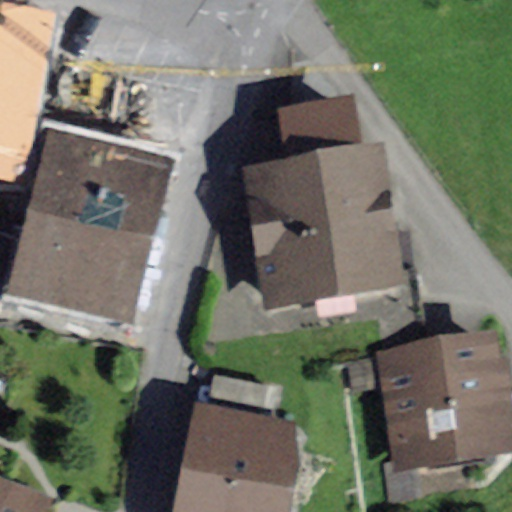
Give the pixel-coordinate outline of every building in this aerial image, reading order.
[(0,166),(22,172),(28,147),(53,29),(0,17),(0,166)] [(310,371),(423,354),(411,273),(391,276),(373,158),(346,162),(338,111),(291,118),(299,169),(269,173),(273,198),(266,199),(267,203),(253,205),(266,295),(297,290),(310,371)] [(61,156),(28,147),(22,172),(21,179),(53,186),(26,291),(118,315),(153,179),(61,156)] [(481,346),(423,354),(388,360),(402,465),(508,450),(497,372),(491,373),(487,345),(481,346)] [(190,511),(275,511),(283,474),(274,472),(280,439),(208,425),(190,511)] [(0,511),(44,511),(46,508),(1,488),(0,490),(0,511)] [(511,511),(511,494),(502,492),(497,511),(511,511)]
